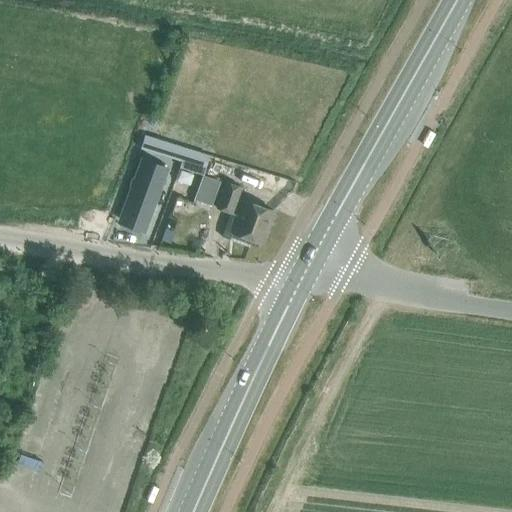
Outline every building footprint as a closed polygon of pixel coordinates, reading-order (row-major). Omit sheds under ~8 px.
[(203,175),(209,156),(144,136),(140,148),(183,161),(181,168),(203,175)] [(143,161),(123,213),(148,222),(167,170),(143,161)] [(177,181),(189,186),(192,176),(181,172),(177,181)] [(202,175),(198,187),(215,193),(219,181),(202,175)] [(226,182),(226,184),(216,208),(231,214),(232,210),(239,213),(231,233),(261,244),(273,212),(237,199),(241,188),(226,182)]
